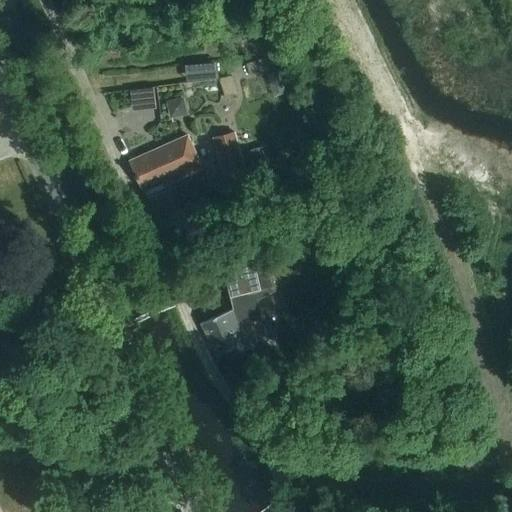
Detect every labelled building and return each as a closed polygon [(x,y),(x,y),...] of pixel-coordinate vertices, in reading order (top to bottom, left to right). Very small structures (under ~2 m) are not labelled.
[(142,108),(163,104),(160,84),(138,87),(142,108)] [(175,112),(192,112),(193,97),(175,97),(175,112)] [(245,167),(235,131),(213,138),(223,174),(245,167)] [(186,137),(129,163),(142,191),(147,202),(169,192),(165,185),(201,169),(186,137)] [(268,163),(260,138),(244,143),(252,168),(268,163)] [(264,238),(219,249),(233,308),(200,323),(215,356),(238,346),(241,351),(259,343),(250,321),(265,318),(261,298),(277,290),(264,238)]
